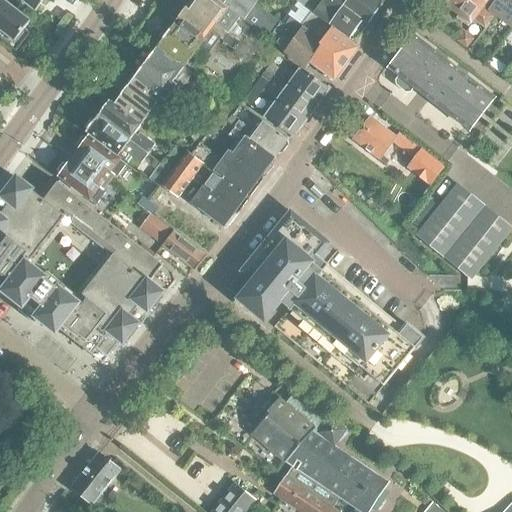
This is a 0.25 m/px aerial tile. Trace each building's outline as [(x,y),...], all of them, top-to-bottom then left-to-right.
[(0,0),(0,39),(15,51),(29,33),(24,29),(31,21),(3,0),(0,0)] [(12,0),(21,0),(36,11),(44,0),(11,0),(12,1),(12,0)] [(183,0),(171,17),(176,21),(204,42),(205,41),(212,32),(234,50),(240,42),(184,0),(183,0)] [(216,0),(184,0),(240,42),(244,36),(222,19),(229,10),(216,0)] [(216,0),(229,10),(243,21),(255,5),(258,0),(216,0)] [(294,0),(304,7),(313,14),(332,28),(332,27),(355,44),(382,5),(374,0),(294,0)] [(438,0),(470,24),(481,10),(468,0),(438,0)] [(482,8),(487,11),(495,0),(468,0),(481,10),(482,8)] [(511,0),(495,0),(487,11),(508,27),(511,20),(511,0)] [(255,5),(243,21),(285,51),(283,53),(306,70),(310,64),(334,82),(360,48),(355,44),(332,27),(332,28),(313,14),(304,7),(299,13),(308,19),(303,26),(302,27),(287,15),(280,23),(255,5)] [(176,21),(155,49),(191,76),(192,75),(201,81),(209,70),(200,64),(213,48),(205,41),(204,42),(176,21)] [(463,33),(457,40),(465,46),(471,39),(463,33)] [(413,87),(468,130),(493,98),(415,36),(389,69),(399,76),(397,81),(397,84),(406,92),(409,92),(413,87)] [(141,68),(133,79),(161,99),(164,101),(176,86),(180,89),(191,76),(155,49),(149,57),(144,53),(135,64),(141,68)] [(267,69),(268,69),(275,75),(280,69),(271,63),(267,69)] [(301,68),(288,85),(317,106),(329,89),(301,68)] [(268,69),(262,77),(268,82),(273,75),(279,80),(280,79),(275,75),(268,69)] [(228,90),(240,99),(255,80),(243,70),(228,90)] [(262,77),(256,85),(263,91),(267,94),(279,80),(273,75),(268,82),(262,77)] [(133,79),(114,104),(141,125),(161,99),(133,79)] [(256,85),(255,85),(243,101),(251,107),(263,91),(256,85)] [(288,85),(276,102),(305,123),(317,106),(288,85)] [(110,100),(97,117),(147,155),(155,145),(140,133),(138,136),(135,134),(141,125),(114,104),(110,100)] [(214,117),(221,123),(234,107),(227,101),(214,117)] [(305,123),(276,102),(264,118),(293,139),(305,123)] [(233,115),(226,123),(274,158),(288,140),(263,121),(255,132),(233,115)] [(85,133),(91,136),(122,159),(127,163),(132,157),(140,164),(147,155),(97,117),(85,133)] [(379,160),(393,143),(395,138),(370,118),(353,140),(379,160)] [(197,120),(188,131),(196,138),(205,127),(197,120)] [(240,144),(232,154),(261,176),(274,158),(226,123),(222,128),(229,133),(228,135),(240,144)] [(395,138),(393,143),(414,159),(407,168),(429,186),(444,167),(399,132),(395,138)] [(81,150),(76,157),(110,183),(115,177),(116,178),(126,166),(121,161),(122,159),(91,136),(82,137),(78,143),(81,150)] [(175,149),(163,166),(171,172),(183,155),(175,149)] [(161,186),(179,199),(183,193),(193,180),(204,165),(186,151),(183,155),(171,172),(161,186)] [(229,151),(214,171),(246,196),(261,176),(232,154),(229,151)] [(110,183),(76,157),(71,163),(63,164),(58,170),(60,178),(96,205),(106,192),(105,191),(110,183)] [(163,166),(152,181),(160,187),(161,186),(171,172),(163,166)] [(214,171),(202,187),(235,211),(246,196),(214,171)] [(0,285),(5,290),(3,293),(56,333),(59,330),(75,343),(103,365),(121,342),(123,343),(162,293),(160,292),(161,291),(168,292),(175,282),(173,276),(174,274),(55,183),(41,201),(14,180),(0,199),(0,285)] [(190,203),(223,227),(235,211),(202,187),(193,180),(183,193),(192,200),(190,203)] [(415,235),(472,280),(511,228),(511,227),(457,183),(415,235)] [(143,208),(151,214),(154,217),(161,209),(150,200),(143,208)] [(151,214),(142,224),(162,242),(171,230),(154,217),(151,214)] [(390,344),(402,330),(327,266),(328,265),(317,255),(327,244),(291,214),(230,290),(241,298),(240,299),(265,319),(280,301),(290,309),(274,327),(367,404),(406,358),(390,344)] [(175,231),(163,246),(193,270),(205,255),(175,231)] [(442,305),(453,315),(458,309),(448,299),(442,305)] [(406,358),(422,340),(406,326),(403,329),(402,330),(390,344),(406,358)] [(430,394),(447,408),(463,388),(447,374),(430,394)] [(367,511),(388,483),(316,435),(312,433),(315,429),(278,399),(264,414),(267,417),(251,434),(285,463),(292,468),(273,494),(300,511),(337,511),(334,509),(342,498),(360,511),(367,511)] [(70,488),(92,506),(119,472),(97,454),(70,488)] [(122,485),(132,493),(139,485),(130,477),(122,485)] [(209,511),(242,511),(254,499),(236,482),(209,511)]
